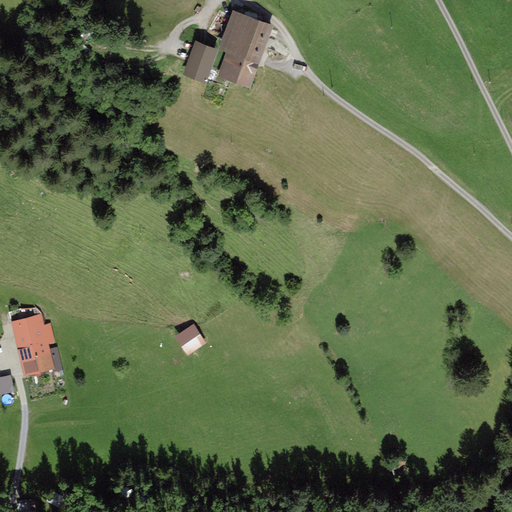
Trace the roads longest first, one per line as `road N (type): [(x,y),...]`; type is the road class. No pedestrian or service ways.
road 1 (unclassified): [(511,236),(324,89),(277,24),(246,0)]
road 2 (track): [(10,336),(24,432),(16,491),(2,511)]
